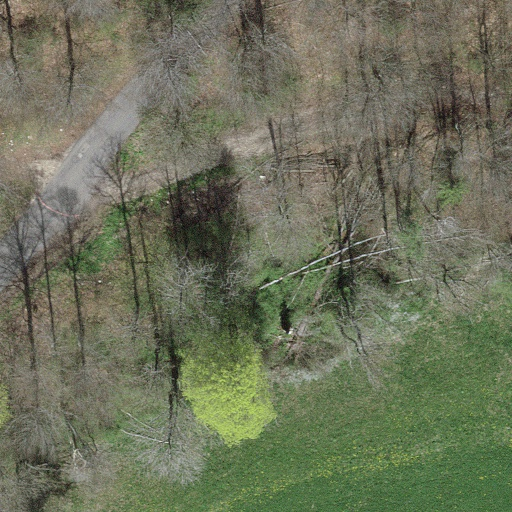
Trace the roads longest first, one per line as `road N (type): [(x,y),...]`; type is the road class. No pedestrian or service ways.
road 1 (track): [(511,87),(405,71),(213,159),(105,194),(23,165),(0,175)]
road 2 (unclassified): [(60,184),(218,0)]
